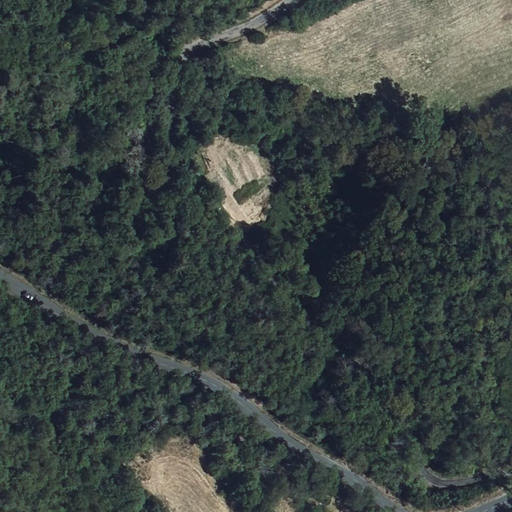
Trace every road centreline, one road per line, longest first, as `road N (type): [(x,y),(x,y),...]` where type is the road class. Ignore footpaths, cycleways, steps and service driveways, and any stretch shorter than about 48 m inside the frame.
road 1 (unclassified): [(511,470),(457,483),(428,476),(394,387),(339,353),(188,188),(169,134),(179,66),(191,51),(291,0)]
road 2 (tertiary): [(396,511),(220,387),(112,344),(0,277)]
